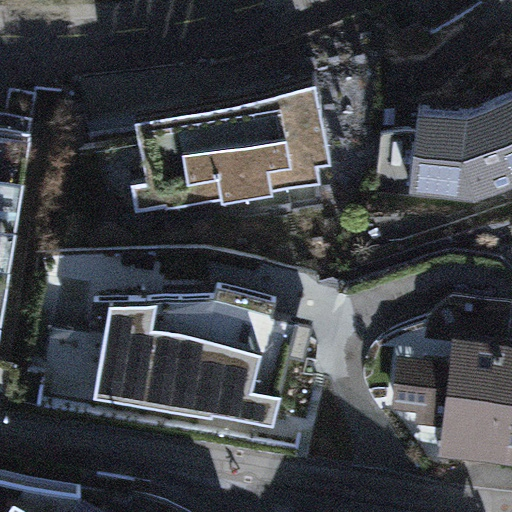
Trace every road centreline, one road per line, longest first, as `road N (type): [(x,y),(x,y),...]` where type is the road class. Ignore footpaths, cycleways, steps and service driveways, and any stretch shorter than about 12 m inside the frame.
road 1 (residential): [(0,423),(511,509)]
road 2 (residential): [(0,48),(175,36),(311,0)]
